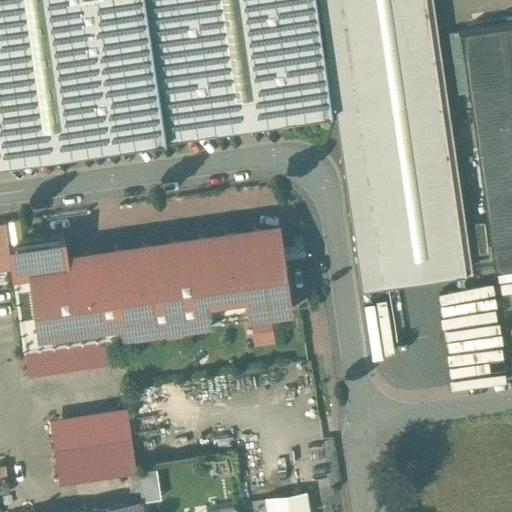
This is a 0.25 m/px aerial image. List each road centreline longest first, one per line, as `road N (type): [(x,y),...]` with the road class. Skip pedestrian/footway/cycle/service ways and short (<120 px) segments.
road 1 (residential): [(0,200),(256,162),(297,163),(321,188),(353,425)]
road 2 (unknown): [(0,411),(19,497),(37,510),(123,501)]
road 3 (unknown): [(353,425),(212,432),(184,421),(169,402)]
road 4 (unknown): [(511,303),(426,326),(347,380)]
road 5 (residential): [(353,425),(511,401)]
